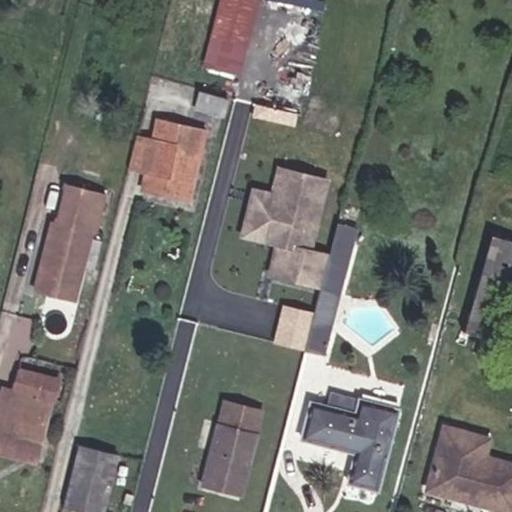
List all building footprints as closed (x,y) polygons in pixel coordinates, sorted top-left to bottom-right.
[(220,0),(218,15),(255,21),(258,0),(220,0)] [(205,67),(241,76),(253,30),(217,20),(205,67)] [(150,71),(62,58),(57,79),(144,94),(150,71)] [(184,197),(201,130),(157,119),(152,139),(143,171),(139,186),(184,197)] [(143,171),(152,139),(134,135),(126,166),(143,171)] [(308,250),(326,179),(279,167),(273,192),(276,199),(274,206),(266,239),(308,250)] [(95,228),(104,192),(65,183),(57,219),(52,218),(34,286),(74,298),(90,227),(95,228)] [(335,225),(302,352),(323,358),(356,231),(335,225)] [(511,278),(511,235),(488,230),(463,327),(498,336),(511,278)] [(56,385),(15,374),(3,420),(0,418),(0,457),(35,467),(56,385)] [(205,485),(240,494),(264,404),(229,395),(205,485)] [(378,488),(396,417),(358,405),(354,422),(309,410),(302,437),(357,451),(351,480),(378,488)] [(428,488),(459,496),(511,509),(511,459),(483,452),(468,448),(472,431),(445,424),(428,488)] [(468,448),(483,452),(487,434),(472,431),(468,448)] [(109,511),(118,477),(80,468),(68,511),(109,511)]
